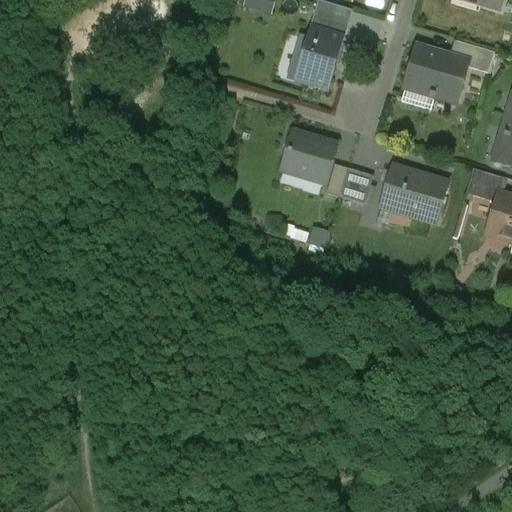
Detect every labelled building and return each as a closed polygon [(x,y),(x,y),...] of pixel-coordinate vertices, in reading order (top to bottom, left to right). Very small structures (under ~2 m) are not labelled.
[(243,0),(241,7),(269,17),(274,0),(243,0)] [(469,0),(499,9),(501,0),(469,0)] [(389,28),(322,6),(315,30),(376,49),(380,39),(385,41),(389,28)] [(354,43),(314,31),(296,87),(336,100),(354,43)] [(494,54),(454,42),(450,57),(467,62),(465,67),(488,74),(494,54)] [(450,57),(416,47),(404,88),(454,103),(465,67),(467,62),(450,57)] [(511,101),(501,139),(506,140),(499,164),(511,168),(511,101)] [(334,147),(293,134),(282,170),(306,178),(305,179),(322,184),(334,147)] [(348,170),(333,166),(324,195),(339,200),(348,170)] [(445,185),(393,169),(383,204),(394,208),(392,213),(434,225),(445,185)] [(372,178),(348,170),(339,200),(363,207),(372,178)] [(504,180),(473,171),(466,196),(495,204),(498,195),(500,195),(504,180)] [(511,199),(500,195),(498,195),(495,204),(486,235),(511,242),(511,199)]
